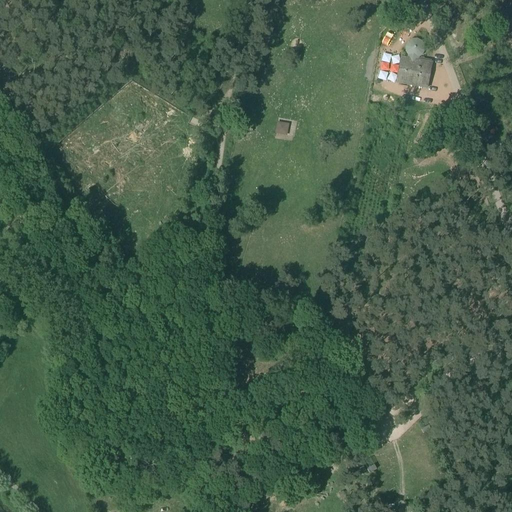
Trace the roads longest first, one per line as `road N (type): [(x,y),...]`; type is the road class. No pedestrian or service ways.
road 1 (track): [(159,344),(166,413),(188,431),(324,452),(345,451),(511,347)]
road 2 (track): [(255,0),(188,304),(159,344)]
road 3 (track): [(0,198),(16,223),(60,221),(81,236),(99,301),(103,376),(159,344)]
road 4 (track): [(52,291),(74,342),(72,398),(103,376),(124,393),(165,405)]
